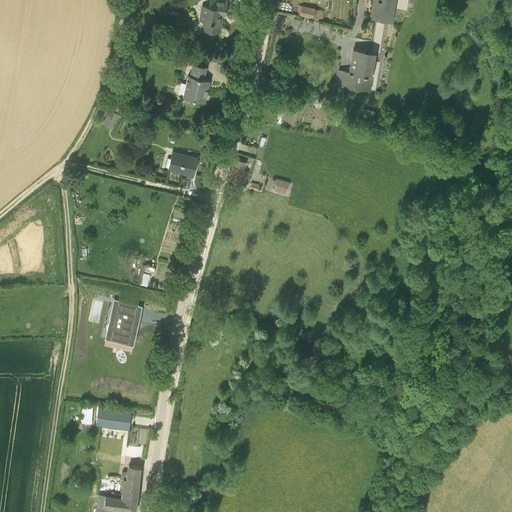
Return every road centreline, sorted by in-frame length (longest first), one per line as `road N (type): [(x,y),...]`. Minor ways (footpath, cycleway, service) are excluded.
road 1 (track): [(62,167),(70,320),(41,511)]
road 2 (tertiary): [(146,511),(163,394),(212,199)]
road 3 (tertiary): [(212,199),(262,0)]
road 4 (track): [(124,0),(106,86),(62,167)]
